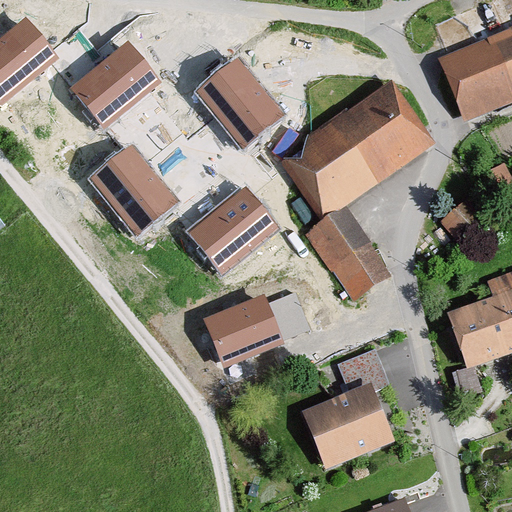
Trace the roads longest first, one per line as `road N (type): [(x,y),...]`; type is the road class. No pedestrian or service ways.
road 1 (residential): [(461,511),(402,264),(441,130),(384,24)]
road 2 (track): [(0,163),(203,418),(226,511)]
road 3 (residential): [(384,24),(196,0)]
